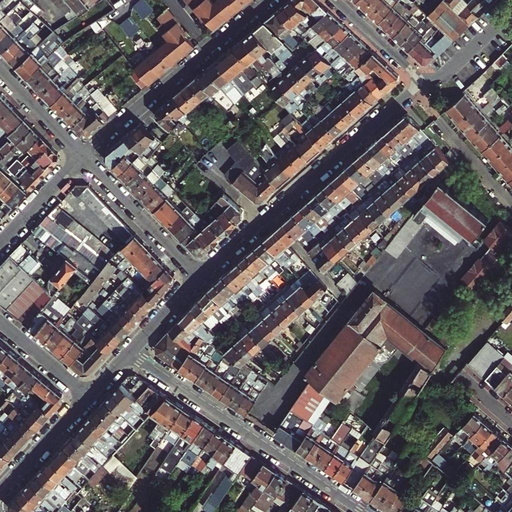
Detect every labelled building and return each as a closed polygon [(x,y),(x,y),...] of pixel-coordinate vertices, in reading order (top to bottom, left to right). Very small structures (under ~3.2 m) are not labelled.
[(1,0),(0,1),(0,19),(7,13),(2,9),(11,0),(17,0),(19,1),(20,0),(1,0)] [(22,0),(40,15),(45,10),(32,0),(22,0)] [(55,0),(70,19),(80,12),(70,0),(55,0)] [(90,6),(85,0),(70,0),(80,12),(90,6)] [(144,18),(156,8),(149,0),(137,0),(133,4),(144,18)] [(205,17),(215,29),(231,15),(249,0),(215,0),(213,2),(211,0),(187,0),(203,18),(205,17)] [(313,16),(312,16),(294,0),(288,0),(284,4),(308,27),(313,23),(309,19),(313,16)] [(294,0),(312,16),(317,11),(321,15),(328,9),(318,0),(294,0)] [(358,0),(356,2),(364,9),(372,0),(358,0)] [(372,0),(364,9),(371,15),(385,0),(372,0)] [(386,0),(385,0),(371,15),(378,22),(394,6),(386,0)] [(413,0),(415,2),(418,4),(421,7),(429,14),(429,15),(432,11),(424,3),(426,0),(413,0)] [(479,0),(459,0),(454,7),(446,0),(442,0),(432,11),(429,15),(431,16),(434,19),(437,21),(441,26),(448,32),(454,38),(480,15),(473,7),(479,0)] [(479,0),(473,7),(480,15),(495,0),(479,0)] [(276,10),(292,25),(301,33),(308,27),(284,4),(276,10)] [(414,14),(417,10),(421,7),(418,4),(411,11),(414,14)] [(378,22),(385,29),(401,13),(394,6),(378,22)] [(426,17),(429,14),(421,7),(417,10),(423,15),(424,14),(426,17)] [(135,67),(148,84),(195,45),(185,34),(187,32),(167,8),(157,16),(162,22),(158,25),(169,39),(158,48),(157,46),(145,56),(146,57),(135,67)] [(328,9),(321,15),(316,20),(313,23),(308,27),(301,33),(304,37),(314,28),(318,32),(336,16),(328,9)] [(264,20),(284,38),(288,34),(285,31),(292,25),(276,10),(264,20)] [(401,13),(385,29),(393,36),(408,20),(401,13)] [(393,36),(401,43),(421,22),(421,21),(414,14),(408,20),(393,36)] [(0,19),(0,38),(17,22),(10,15),(8,17),(10,19),(5,24),(0,19)] [(336,16),(318,32),(322,34),(313,42),(318,46),(343,23),(336,16)] [(421,22),(401,43),(408,50),(431,27),(433,25),(437,21),(434,19),(426,27),(421,22)] [(264,21),(255,28),(269,45),(283,61),(291,52),(282,42),(283,41),(285,39),(284,38),(264,20),(264,21)] [(438,29),(441,26),(437,21),(433,25),(438,29)] [(0,47),(3,51),(17,37),(14,33),(19,29),(21,31),(23,28),(17,22),(0,38),(0,47)] [(335,44),(351,30),(343,23),(318,46),(316,48),(323,55),(327,52),(324,48),(332,41),(335,44)] [(415,56),(426,43),(436,31),(431,27),(408,50),(415,56)] [(269,45),(255,28),(244,37),(258,54),(269,45)] [(358,37),(351,30),(335,44),(327,52),(323,55),(325,57),(330,53),(335,58),(358,37)] [(3,51),(10,58),(31,37),(25,31),(23,33),(24,35),(20,39),(17,37),(3,51)] [(431,48),(426,43),(415,56),(423,63),(428,63),(454,38),(448,32),(431,48)] [(38,44),(36,46),(31,51),(17,65),(27,76),(45,59),(54,50),(62,42),(64,40),(58,34),(42,49),(38,44)] [(31,37),(10,58),(17,65),(31,51),(27,47),(32,43),(36,46),(38,44),(31,37)] [(260,56),(258,54),(244,37),(235,45),(249,62),(253,59),(253,61),(257,65),(254,68),(256,70),(265,63),(260,56)] [(349,60),(366,44),(358,37),(335,58),(333,60),(331,62),(332,63),(334,65),(344,56),(349,60)] [(324,48),(327,52),(335,44),(332,41),(324,48)] [(374,52),(366,44),(349,60),(341,67),(345,70),(354,63),(357,67),(361,63),(374,52)] [(217,60),(216,61),(225,72),(230,78),(231,77),(232,76),(252,96),(262,105),(276,94),(271,88),(267,84),(265,82),(258,88),(250,79),(258,73),(256,70),(254,68),(249,62),(235,45),(217,60)] [(316,48),(309,55),(323,71),(332,63),(331,62),(329,60),(325,57),(323,55),(316,48)] [(27,76),(35,84),(62,58),(59,55),(56,58),(54,55),(56,52),(54,50),(45,59),(27,76)] [(374,52),(361,63),(367,68),(370,65),(374,68),(377,66),(381,69),(387,64),(374,52)] [(265,63),(276,76),(282,70),(269,54),(265,57),(263,54),(260,56),(265,63)] [(309,55),(301,61),(316,77),(320,74),(325,80),(326,79),(328,77),(323,71),(309,55)] [(341,67),(349,60),(344,56),(334,65),(337,69),(338,69),(341,67)] [(62,58),(35,84),(42,92),(67,68),(64,66),(67,63),(62,58)] [(216,61),(207,68),(221,86),(225,83),(233,92),(238,88),(230,78),(225,72),(216,61)] [(301,61),(294,68),(308,84),(314,90),(317,87),(312,81),(316,77),(301,61)] [(267,84),(276,76),(265,63),(256,70),(258,73),(265,82),(267,84)] [(368,77),(365,81),(381,96),(388,89),(372,73),(367,68),(361,63),(357,67),(354,69),(356,72),(358,71),(363,75),(364,75),(366,75),(368,77)] [(376,70),(372,73),(388,89),(399,80),(399,75),(387,64),(381,69),(377,66),(374,68),(376,70)] [(77,73),(69,66),(67,68),(42,92),(52,102),(68,86),(66,84),(77,73)] [(207,68),(197,76),(216,98),(229,110),(237,102),(234,99),(231,101),(225,97),(218,89),(222,86),(221,86),(207,68)] [(308,84),(294,68),(286,75),(301,91),(306,97),(310,94),(304,88),(308,84)] [(373,102),(351,82),(346,77),(342,73),(338,69),(337,69),(332,74),(336,78),(339,76),(350,88),(348,91),(366,109),(373,102)] [(355,78),(351,82),(373,102),(381,96),(365,81),(363,80),(362,77),(356,72),(354,69),(350,73),(355,78)] [(265,82),(258,73),(250,79),(258,88),(265,82)] [(330,84),(336,78),(332,74),(328,77),(326,79),(330,84)] [(301,91),(286,75),(279,82),(294,98),(301,91)] [(197,76),(190,82),(202,98),(207,103),(209,106),(213,102),(216,98),(197,76)] [(78,77),(68,86),(52,102),(59,109),(73,96),(84,85),(78,77)] [(322,88),(323,90),(330,84),(326,79),(325,80),(321,83),(319,85),(322,88)] [(202,98),(190,82),(182,89),(194,104),(200,110),(204,106),(207,103),(202,98)] [(271,88),(276,94),(290,112),(295,107),(290,101),(294,98),(279,82),(271,88)] [(102,84),(93,90),(109,115),(118,109),(102,84)] [(73,96),(59,109),(66,116),(79,104),(91,93),(86,87),(84,85),(73,96)] [(312,92),(314,94),(322,88),(319,85),(317,87),(314,90),(312,92)] [(494,112),(490,115),(494,120),(510,106),(503,98),(495,88),(486,95),(492,102),(488,105),(494,112)] [(182,89),(174,95),(187,110),(194,104),(182,89)] [(306,97),(301,91),(294,98),(299,104),(304,99),(306,97)] [(358,115),(366,109),(348,91),(341,96),(358,115)] [(304,99),(308,103),(316,96),(314,94),(312,92),(310,94),(306,97),(304,99)] [(79,104),(66,116),(73,124),(81,116),(97,101),(91,93),(79,104)] [(466,93),(456,102),(468,116),(478,107),(466,93)] [(174,95),(167,101),(180,119),(183,122),(186,119),(191,115),(187,110),(174,95)] [(341,96),(334,102),(351,122),(358,115),(341,96)] [(0,119),(14,105),(7,98),(0,104),(0,119)] [(304,99),(299,104),(298,104),(302,109),(308,103),(304,99)] [(323,104),(323,105),(344,128),(351,122),(334,102),(332,104),(327,100),(323,104)] [(109,116),(97,101),(81,116),(73,124),(81,133),(89,133),(109,116)] [(170,128),(180,119),(167,101),(158,108),(157,117),(170,128)] [(446,110),(458,124),(468,116),(456,102),(446,110)] [(295,107),(290,112),(295,117),(297,120),(306,113),(302,109),(298,104),(295,107)] [(0,119),(0,135),(8,128),(11,131),(25,117),(14,105),(0,119)] [(318,113),(319,114),(323,118),(337,134),(344,128),(323,105),(320,107),(322,109),(318,113)] [(494,112),(488,105),(484,109),(490,115),(494,112)] [(478,107),(468,116),(480,129),(489,120),(478,107)] [(511,113),(511,117),(501,128),(505,132),(511,126),(511,111),(511,112),(511,113)] [(408,112),(400,119),(414,134),(423,145),(426,147),(430,143),(428,141),(431,138),(423,130),(408,112)] [(480,129),(468,116),(458,124),(470,137),(480,129)] [(34,126),(25,117),(11,131),(0,141),(0,156),(2,159),(34,126)] [(321,149),(299,122),(297,120),(295,117),(289,123),(296,130),(299,128),(306,136),(296,145),(308,160),(321,149)] [(315,117),(312,120),(330,141),(337,134),(323,118),(319,121),(315,117)] [(330,141),(312,120),(309,123),(304,118),(299,122),(321,149),(330,141)] [(414,134),(400,119),(393,126),(406,141),(412,147),(416,144),(410,137),(414,134)] [(501,134),(489,120),(480,129),(491,142),(501,134)] [(162,140),(141,122),(133,129),(149,142),(152,145),(156,148),(162,140)] [(30,146),(42,134),(34,126),(2,159),(4,160),(9,166),(20,155),(21,156),(22,154),(30,146)] [(406,141),(393,126),(385,132),(399,147),(405,154),(409,150),(403,144),(406,141)] [(288,143),(292,140),(283,128),(279,132),(288,143)] [(142,151),(149,142),(133,129),(125,136),(142,151)] [(491,142),(480,129),(470,137),(481,151),(491,142)] [(385,132),(378,139),(397,161),(401,157),(395,151),(399,147),(385,132)] [(42,134),(30,146),(35,152),(32,155),(30,153),(26,157),(22,154),(21,156),(20,157),(27,163),(30,166),(34,161),(36,158),(50,143),(42,134)] [(501,134),(491,142),(500,152),(510,144),(501,134)] [(125,136),(115,144),(122,151),(123,152),(126,149),(128,151),(133,147),(139,153),(139,154),(142,156),(145,153),(142,151),(125,136)] [(266,143),(271,149),(274,147),(272,144),(277,139),(275,136),(266,143)] [(450,160),(431,138),(428,141),(430,143),(426,147),(443,166),(450,160)] [(378,139),(370,146),(389,167),(397,161),(378,139)] [(481,151),(490,161),(500,152),(491,142),(481,151)] [(58,151),(50,143),(36,158),(42,163),(40,166),(34,161),(30,166),(31,167),(42,177),(58,159),(58,151)] [(270,164),(265,169),(278,186),(291,175),(278,158),(271,149),(266,143),(260,151),(270,164)] [(300,167),(308,160),(296,145),(294,143),(286,150),(300,167)] [(118,154),(122,151),(115,144),(107,151),(106,159),(113,166),(121,158),(118,154)] [(511,159),(511,146),(510,144),(500,152),(509,162),(511,159)] [(152,145),(145,153),(149,156),(156,148),(152,145)] [(420,152),(418,154),(435,173),(443,166),(426,147),(423,145),(420,148),(422,150),(420,152)] [(370,146),(363,152),(382,174),(389,167),(370,146)] [(113,166),(120,173),(128,164),(139,153),(133,147),(128,151),(125,154),(121,158),(113,166)] [(291,175),(300,167),(286,150),(278,158),(291,175)] [(382,174),(363,152),(355,159),(369,174),(378,185),(380,187),(384,184),(382,181),(386,178),(382,174)] [(435,173),(418,154),(416,152),(412,155),(414,157),(412,159),(410,161),(427,180),(435,173)] [(490,161),(499,171),(509,162),(500,152),(490,161)] [(128,164),(120,173),(126,180),(146,160),(142,156),(139,154),(139,153),(128,164)] [(427,180),(410,161),(408,158),(405,161),(407,164),(405,166),(403,167),(420,187),(427,180)] [(369,174),(355,159),(348,166),(361,181),(367,187),(371,184),(365,177),(369,174)] [(4,160),(1,163),(8,170),(11,167),(9,166),(4,160)] [(126,180),(133,187),(153,168),(146,160),(126,180)] [(499,171),(508,181),(511,178),(511,165),(509,162),(499,171)] [(17,173),(21,170),(14,163),(11,167),(17,173)] [(18,173),(21,177),(31,167),(30,166),(27,163),(21,170),(17,173),(18,173)] [(420,187),(403,167),(401,165),(397,168),(399,171),(397,172),(395,174),(412,193),(420,187)] [(348,166),(340,172),(354,187),(359,194),(364,190),(358,184),(361,181),(348,166)] [(31,167),(21,177),(24,180),(28,183),(29,184),(32,187),(42,177),(31,167)] [(153,168),(133,187),(140,194),(160,175),(153,168)] [(250,174),(244,169),(233,182),(239,187),(243,182),(250,174)] [(278,186),(265,169),(263,171),(254,178),(266,197),(278,186)] [(0,178),(0,192),(13,178),(6,172),(0,178)] [(354,187),(340,172),(333,179),(346,194),(352,201),(356,197),(350,190),(354,187)] [(389,179),(388,181),(405,200),(412,193),(395,174),(393,172),(389,175),(392,177),(389,179)] [(24,180),(21,177),(18,173),(15,176),(22,183),(24,180)] [(261,201),(266,197),(254,178),(250,174),(243,182),(239,187),(256,202),(261,201)] [(434,203),(475,236),(489,219),(455,191),(461,183),(450,174),(444,182),(441,180),(428,196),(422,204),(415,212),(415,211),(408,219),(402,227),(396,235),(390,243),(386,248),(398,257),(428,219),(424,216),(434,203)] [(160,175),(140,194),(147,201),(167,182),(160,175)] [(0,192),(0,193),(7,199),(20,184),(13,178),(0,192)] [(405,200),(388,181),(386,178),(382,181),(384,184),(380,187),(397,206),(405,200)] [(333,179),(325,186),(339,201),(344,206),(344,207),(348,204),(343,197),(346,194),(333,179)] [(167,182),(147,201),(154,209),(174,190),(167,182)] [(76,183),(71,189),(77,196),(80,193),(89,184),(89,183),(76,183)] [(28,191),(20,184),(7,199),(14,206),(28,191)] [(89,184),(80,193),(84,198),(94,189),(89,184)] [(397,206),(380,187),(378,185),(374,188),(377,190),(375,192),(373,194),(390,213),(397,206)] [(339,201),(325,186),(318,192),(336,213),(344,206),(339,201)] [(94,189),(84,198),(89,203),(98,193),(94,189)] [(154,209),(161,216),(181,197),(174,190),(154,209)] [(367,199),(365,201),(382,220),(390,213),(373,194),(371,191),(367,195),(369,197),(367,199)] [(318,192),(310,199),(324,214),(329,220),(337,214),(336,213),(318,192)] [(98,193),(89,203),(93,208),(103,198),(98,193)] [(243,210),(224,193),(219,199),(221,200),(218,203),(226,209),(227,208),(239,222),(244,217),(243,210)] [(428,196),(426,193),(418,200),(422,204),(428,196)] [(181,197),(161,216),(169,224),(188,205),(181,197)] [(103,198),(93,208),(98,212),(107,203),(103,198)] [(382,220),(365,201),(363,198),(359,201),(362,204),(360,206),(358,207),(375,226),(382,220)] [(324,214),(310,199),(303,205),(322,227),(326,224),(320,217),(324,214)] [(422,204),(418,200),(411,207),(415,211),(415,212),(422,204)] [(98,212),(102,217),(112,208),(107,203),(98,212)] [(424,216),(428,219),(465,249),(475,236),(434,203),(424,216)] [(57,204),(48,214),(55,220),(63,209),(57,204)] [(169,224),(175,231),(195,212),(188,205),(169,224)] [(227,208),(226,209),(223,211),(216,206),(215,207),(213,205),(211,208),(218,214),(220,216),(231,229),(239,222),(227,208)] [(322,227),(303,205),(295,212),(314,234),(319,230),(322,234),(326,231),(322,227)] [(375,226),(358,207),(356,205),(352,208),(354,210),(352,212),(350,214),(367,233),(375,226)] [(415,211),(411,207),(404,214),(406,216),(408,219),(415,211)] [(112,208),(102,217),(107,222),(117,213),(112,208)] [(218,214),(211,208),(208,211),(215,219),(211,222),(224,235),(231,229),(220,216),(218,214)] [(63,209),(55,220),(60,224),(69,213),(63,209)] [(367,233),(350,214),(348,211),(344,215),(347,217),(345,219),(343,220),(360,240),(367,233)] [(195,212),(175,231),(182,238),(192,229),(195,226),(197,224),(199,222),(202,219),(195,212)] [(295,212),(284,222),(297,237),(309,251),(320,241),(314,234),(295,212)] [(60,224),(65,228),(74,218),(69,213),(60,224)] [(117,213),(107,222),(112,227),(121,217),(117,213)] [(65,228),(60,224),(55,220),(48,214),(34,229),(61,251),(74,235),(71,232),(65,228)] [(402,227),(408,219),(406,216),(398,222),(402,227)] [(121,217),(112,227),(116,232),(126,222),(121,217)] [(74,218),(65,228),(71,232),(79,222),(74,218)] [(337,225),(335,227),(352,246),(360,240),(343,220),(341,218),(337,221),(339,224),(337,225)] [(199,222),(204,228),(216,242),(224,235),(211,222),(208,225),(202,219),(199,222)] [(511,248),(511,228),(502,219),(485,239),(492,246),(482,257),(481,256),(462,278),(475,289),(496,265),(499,268),(507,260),(504,257),(511,248)] [(74,235),(76,237),(84,226),(79,222),(71,232),(74,235)] [(126,222),(116,232),(121,237),(131,227),(126,222)] [(276,229),(289,244),(294,240),(297,237),(284,222),(281,225),(276,229)] [(352,246),(335,227),(333,225),(330,228),(332,230),(330,232),(328,234),(345,253),(352,246)] [(84,226),(76,237),(81,241),(89,230),(84,226)] [(195,226),(192,229),(209,248),(216,242),(204,228),(200,231),(195,226)] [(131,227),(121,237),(126,242),(136,233),(131,227)] [(209,248),(192,229),(182,238),(196,252),(204,253),(209,248)] [(289,244),(276,229),(265,239),(285,262),(289,267),(296,261),(292,256),(296,252),(289,244)] [(82,241),(86,245),(95,235),(89,230),(81,241),(82,241)] [(322,239),(320,241),(337,260),(345,253),(328,234),(326,231),(322,234),(324,237),(322,239)] [(392,231),(385,238),(390,243),(396,235),(392,231)] [(136,233),(126,242),(118,250),(125,257),(129,253),(143,240),(136,233)] [(95,235),(86,245),(91,249),(100,239),(95,235)] [(91,249),(96,253),(105,243),(100,239),(91,249)] [(285,262),(265,239),(257,246),(277,269),(285,262)] [(143,240),(129,253),(135,260),(149,246),(143,240)] [(48,289),(55,295),(69,278),(78,268),(93,281),(99,271),(107,262),(102,257),(96,253),(91,249),(86,245),(82,241),(62,264),(50,279),(49,281),(48,283),(48,286),(50,288),(48,289)] [(326,270),(337,260),(320,241),(309,251),(326,270)] [(105,243),(96,253),(102,257),(110,247),(105,243)] [(19,245),(10,254),(20,264),(29,254),(19,245)] [(149,246),(135,260),(138,263),(131,269),(130,268),(128,270),(126,268),(125,270),(130,274),(131,276),(141,266),(155,253),(149,246)] [(257,246),(249,253),(262,268),(269,276),(277,269),(257,246)] [(110,247),(102,257),(107,262),(111,257),(115,253),(116,252),(110,247)] [(29,254),(20,264),(31,274),(42,262),(31,252),(29,254)] [(120,259),(115,253),(111,257),(118,264),(120,262),(118,260),(120,259)] [(141,266),(147,273),(162,259),(155,253),(141,266)] [(262,268),(249,253),(241,260),(254,275),(261,283),(267,279),(259,270),(262,268)] [(0,301),(7,308),(36,278),(31,274),(20,264),(10,254),(0,264),(0,301)] [(108,278),(118,264),(111,257),(107,262),(99,271),(108,278)] [(371,267),(377,259),(375,257),(368,263),(371,267)] [(162,259),(147,273),(154,279),(168,265),(162,259)] [(125,270),(126,268),(124,266),(125,266),(125,263),(122,260),(120,262),(118,264),(122,268),(125,270)] [(254,275),(241,260),(233,267),(253,290),(259,286),(252,277),(254,275)] [(175,273),(168,265),(154,279),(150,283),(154,287),(148,293),(156,301),(175,280),(175,273)] [(253,290),(233,267),(225,275),(238,290),(248,301),(250,302),(255,297),(251,293),(253,290)] [(130,274),(125,270),(122,268),(118,272),(126,279),(130,274)] [(272,280),(269,276),(262,268),(259,270),(267,279),(261,283),(264,287),(272,280)] [(303,277),(300,279),(316,298),(328,288),(311,269),(303,277)] [(99,271),(93,281),(90,284),(98,291),(108,278),(99,271)] [(349,273),(338,283),(348,295),(358,283),(349,273)] [(150,308),(156,301),(148,293),(144,289),(142,287),(137,282),(136,280),(131,276),(130,274),(126,279),(124,281),(126,283),(132,290),(150,308)] [(238,290),(225,275),(217,281),(238,304),(243,300),(236,292),(238,290)] [(261,283),(254,275),(252,277),(259,286),(253,290),(256,294),(264,287),(261,283)] [(7,308),(29,327),(38,317),(36,316),(50,300),(55,295),(48,289),(36,278),(7,308)] [(316,298),(300,279),(296,282),(294,280),(290,284),(292,286),(309,304),(316,298)] [(210,288),(209,288),(223,304),(232,314),(233,315),(236,311),(233,308),(238,304),(217,281),(210,288)] [(90,284),(81,296),(89,303),(98,291),(90,284)] [(309,304),(292,286),(290,288),(288,286),(284,289),(286,291),(285,293),(301,311),(309,304)] [(220,306),(223,304),(209,288),(201,297),(214,311),(217,315),(223,323),(229,317),(220,306)] [(373,356),(375,358),(377,359),(378,360),(380,360),(382,361),(384,360),(386,360),(388,359),(389,358),(400,345),(419,360),(373,429),(377,431),(387,439),(395,426),(428,376),(447,348),(386,299),(387,298),(376,289),(375,290),(306,375),(311,379),(326,391),(342,403),(352,391),(347,387),(373,356)] [(144,314),(150,308),(132,290),(126,297),(144,314)] [(248,301),(238,290),(236,292),(243,300),(238,304),(240,308),(248,301)] [(279,298),(277,299),(294,318),(301,311),(285,293),(284,293),(282,295),(280,292),(276,295),(279,298)] [(124,336),(105,319),(103,322),(94,313),(91,316),(87,312),(93,307),(89,303),(81,296),(75,304),(104,331),(117,343),(124,336)] [(144,314),(126,297),(120,304),(138,321),(144,314)] [(201,297),(193,306),(215,333),(222,327),(213,318),(210,314),(214,311),(201,297)] [(294,318),(277,299),(276,300),(274,302),(272,300),(269,302),(271,305),(270,306),(286,324),(294,318)] [(38,317),(29,327),(45,340),(59,324),(68,313),(66,311),(64,313),(58,308),(58,307),(50,300),(36,316),(38,317)] [(510,320),(511,317),(511,300),(501,313),(508,318),(510,320)] [(132,327),(138,321),(120,304),(113,310),(132,327)] [(232,314),(223,304),(220,306),(229,317),(232,314)] [(196,333),(201,336),(207,340),(215,333),(193,306),(181,319),(196,333)] [(286,324),(270,306),(268,307),(266,309),(264,307),(260,310),(263,312),(262,313),(279,331),(286,324)] [(103,322),(105,319),(93,307),(87,312),(91,316),(94,313),(103,322)] [(125,335),(132,327),(113,310),(107,317),(106,318),(105,319),(124,336),(125,335)] [(258,312),(255,315),(257,318),(255,319),(272,338),(279,331),(262,313),(260,314),(258,312)] [(59,324),(45,340),(54,348),(68,331),(77,321),(72,317),(64,327),(59,324)] [(194,337),(198,341),(198,340),(201,336),(196,333),(181,319),(169,332),(191,351),(194,346),(190,342),(194,337)] [(272,338),(255,319),(252,321),(250,319),(247,322),(249,324),(248,325),(264,344),(272,338)] [(90,332),(94,336),(110,351),(117,343),(104,331),(101,334),(88,323),(84,327),(86,329),(90,332)] [(68,331),(54,348),(63,355),(78,339),(84,331),(86,329),(84,327),(81,324),(72,334),(68,331)] [(241,331),(240,332),(256,351),(264,344),(248,325),(245,328),(242,326),(239,329),(241,331)] [(256,351),(240,332),(239,333),(237,331),(235,332),(238,334),(235,337),(233,334),(231,336),(233,338),(232,339),(249,358),(249,357),(256,351)] [(63,355),(72,362),(94,336),(90,332),(82,342),(78,339),(63,355)] [(191,351),(169,332),(156,345),(157,352),(179,367),(191,351)] [(94,336),(72,362),(83,372),(91,372),(110,351),(94,336)] [(200,344),(203,346),(207,340),(201,336),(198,340),(201,342),(200,344)] [(221,349),(233,357),(235,359),(238,360),(243,363),(249,358),(232,339),(231,340),(229,337),(227,339),(230,341),(226,345),(221,349)] [(511,357),(490,338),(478,351),(483,355),(488,360),(496,367),(499,363),(508,371),(511,366),(511,357)] [(194,346),(191,351),(179,367),(188,374),(200,357),(197,355),(203,346),(200,344),(201,342),(198,340),(198,341),(194,346)] [(210,342),(200,357),(188,374),(196,379),(211,357),(212,356),(209,353),(215,345),(210,342)] [(3,343),(0,346),(0,362),(11,350),(3,343)] [(11,350),(0,362),(0,376),(17,355),(11,350)] [(474,365),(483,355),(478,351),(469,361),(474,365)] [(24,361),(17,355),(0,376),(0,380),(5,385),(24,361)] [(479,370),(488,360),(483,355),(474,365),(479,370)] [(220,363),(211,357),(196,379),(205,385),(220,363)] [(225,366),(220,363),(205,385),(213,390),(235,359),(233,357),(225,366)] [(238,360),(235,359),(213,390),(222,396),(239,371),(233,367),(238,360)] [(487,377),(496,367),(488,360),(479,370),(487,377)] [(24,361),(5,385),(12,390),(20,381),(21,382),(22,383),(34,369),(32,368),(24,361)] [(496,367),(500,371),(505,375),(508,371),(499,363),(496,367)] [(244,364),(239,371),(222,396),(230,402),(252,369),(244,364)] [(505,393),(511,384),(511,366),(508,371),(505,375),(496,385),(505,393)] [(491,381),(500,371),(496,367),(487,377),(491,381)] [(34,369),(22,383),(21,384),(28,391),(41,375),(34,369)] [(261,375),(252,369),(230,402),(238,407),(261,375)] [(496,385),(505,375),(500,371),(491,381),(496,385)] [(41,375),(28,391),(30,392),(33,395),(35,393),(37,395),(49,382),(41,375)] [(264,377),(261,375),(238,407),(247,413),(267,384),(261,380),(264,377)] [(319,402),(326,391),(311,379),(274,432),(298,448),(319,416),(322,412),(325,406),(319,402)] [(49,382),(37,395),(35,397),(53,412),(63,402),(63,394),(49,382)] [(122,382),(114,391),(134,410),(137,407),(146,415),(143,418),(145,420),(152,412),(153,411),(145,404),(137,396),(122,382)] [(145,404),(159,390),(149,383),(137,396),(145,404)] [(159,390),(145,404),(153,411),(167,396),(159,390)] [(9,399),(11,402),(18,394),(15,391),(9,399)] [(134,410),(114,391),(106,399),(126,418),(137,428),(145,420),(143,418),(140,422),(131,413),(134,410)] [(27,396),(25,394),(22,398),(25,401),(29,404),(35,397),(33,395),(30,392),(27,396)] [(184,407),(167,396),(153,411),(152,412),(161,418),(155,426),(160,430),(156,437),(161,441),(165,436),(184,407)] [(53,412),(35,397),(29,404),(46,420),(53,412)] [(106,399),(99,406),(120,426),(126,418),(106,399)] [(18,408),(39,428),(46,420),(29,404),(25,401),(18,408)] [(120,426),(99,406),(93,413),(116,435),(120,430),(124,434),(126,432),(120,426)] [(176,444),(196,415),(184,407),(165,436),(176,444)] [(32,435),(39,428),(18,408),(12,415),(14,418),(32,435)] [(464,443),(485,420),(475,411),(454,435),(446,443),(450,446),(456,439),(462,445),(464,443)] [(93,413),(86,421),(106,440),(109,443),(116,435),(93,413)] [(307,454),(323,430),(331,418),(326,414),(323,419),(319,416),(298,448),(307,454)] [(206,422),(196,415),(176,444),(168,456),(178,463),(182,456),(206,422)] [(25,442),(32,435),(14,418),(10,422),(7,420),(4,423),(25,442)] [(0,422),(0,432),(19,449),(25,442),(4,423),(2,420),(0,422)] [(494,428),(485,420),(464,443),(473,451),(494,428)] [(106,440),(86,421),(79,428),(94,443),(105,452),(108,449),(102,444),(106,440)] [(216,429),(206,422),(182,456),(193,463),(216,429)] [(454,435),(444,426),(423,450),(432,459),(437,454),(446,443),(454,435)] [(72,436),(88,450),(101,462),(105,457),(92,445),(94,443),(79,428),(72,436)] [(505,437),(494,428),(473,451),(472,453),(481,461),(484,458),(487,455),(488,455),(505,437)] [(202,470),(226,436),(216,429),(193,463),(202,470)] [(328,433),(323,430),(307,454),(316,460),(336,431),(333,430),(332,432),(330,430),(328,433)] [(337,430),(336,431),(316,460),(326,467),(339,447),(342,443),(337,441),(342,433),(337,430)] [(377,431),(360,456),(344,479),(354,486),(376,456),(380,450),(387,439),(377,431)] [(0,446),(12,457),(19,449),(0,432),(0,446)] [(65,443),(81,457),(94,470),(99,464),(86,452),(88,450),(72,436),(65,443)] [(237,443),(226,436),(202,470),(206,472),(211,464),(214,466),(220,458),(225,461),(237,443)] [(496,464),(511,445),(511,443),(505,437),(488,455),(487,455),(484,458),(489,462),(483,469),(487,473),(496,464)] [(423,450),(412,441),(402,454),(425,474),(434,460),(432,459),(423,450)] [(79,460),(81,457),(65,443),(59,450),(74,465),(88,477),(92,472),(79,460)] [(253,454),(237,443),(225,461),(225,462),(235,469),(231,475),(228,473),(215,492),(223,498),(244,467),(253,454)] [(511,445),(496,464),(501,468),(511,455),(511,445)] [(0,459),(5,464),(12,457),(0,446),(0,459)] [(335,473),(348,453),(339,447),(326,467),(335,473)] [(74,465),(59,450),(52,458),(67,472),(78,483),(81,485),(86,480),(72,467),(74,465)] [(350,450),(348,453),(335,473),(344,479),(360,456),(350,450)] [(138,475),(114,453),(110,457),(103,465),(129,488),(138,475)] [(253,454),(244,467),(256,475),(253,479),(259,482),(253,491),(255,493),(242,511),(249,511),(255,503),(278,471),(253,454)] [(446,462),(437,454),(432,459),(434,460),(442,467),(446,462)] [(511,464),(511,455),(501,468),(505,472),(511,464)] [(383,461),(376,456),(354,486),(362,491),(383,461)] [(67,472),(52,458),(45,465),(60,479),(72,490),(74,492),(76,490),(78,492),(83,487),(81,485),(78,483),(76,485),(65,475),(67,472)] [(383,461),(362,491),(372,498),(383,482),(381,480),(391,466),(383,461)] [(410,469),(400,462),(388,480),(394,484),(380,504),(392,511),(398,511),(410,496),(403,491),(406,487),(403,485),(412,474),(408,472),(410,469)] [(45,465),(38,472),(54,487),(65,497),(67,499),(74,492),(72,490),(70,492),(58,482),(60,479),(45,465)] [(467,477),(457,469),(452,475),(461,483),(467,477)] [(266,511),(277,495),(287,502),(299,485),(278,471),(255,503),(260,507),(266,511)] [(38,472),(31,480),(47,494),(58,505),(60,507),(65,502),(67,499),(65,497),(63,499),(52,489),(54,487),(38,472)] [(511,477),(509,479),(511,481),(511,486),(510,489),(504,484),(502,486),(508,491),(511,494),(511,477)] [(394,484),(388,480),(386,478),(383,482),(372,498),(380,504),(394,484)] [(31,480),(24,487),(40,502),(51,511),(55,511),(60,507),(58,505),(56,507),(45,497),(47,494),(31,480)] [(78,492),(84,496),(89,490),(84,485),(83,487),(78,492)] [(304,511),(315,496),(299,485),(287,502),(280,511),(304,511)] [(24,487),(17,495),(36,511),(51,511),(50,511),(47,511),(38,504),(40,502),(24,487)] [(426,511),(432,504),(434,501),(436,498),(438,494),(429,488),(419,502),(412,511),(426,511)] [(494,495),(500,500),(511,510),(511,494),(508,491),(501,498),(496,494),(494,495)] [(212,511),(223,498),(215,492),(214,492),(204,506),(211,511),(212,511)] [(11,510),(14,511),(36,511),(17,495),(11,502),(11,510)] [(329,511),(333,508),(315,496),(304,511),(329,511)] [(410,496),(398,511),(412,511),(419,502),(410,496)] [(511,511),(511,510),(500,500),(493,508),(484,500),(482,502),(483,502),(494,511),(511,511)] [(70,511),(73,509),(65,502),(60,507),(55,511),(70,511)] [(494,511),(483,502),(476,510),(478,511),(494,511)]
